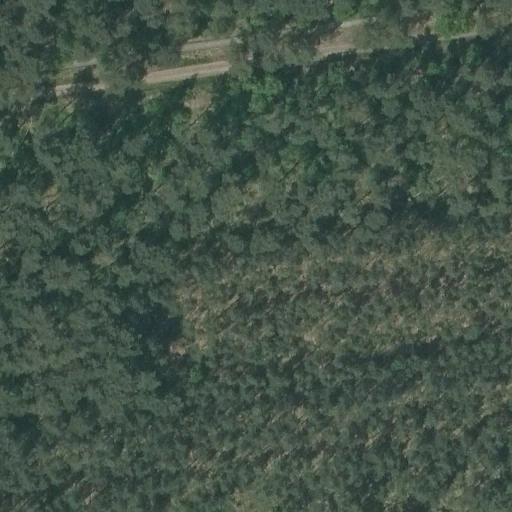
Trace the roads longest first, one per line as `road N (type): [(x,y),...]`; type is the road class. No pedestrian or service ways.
road 1 (track): [(332,53),(0,100)]
road 2 (track): [(511,26),(332,53)]
